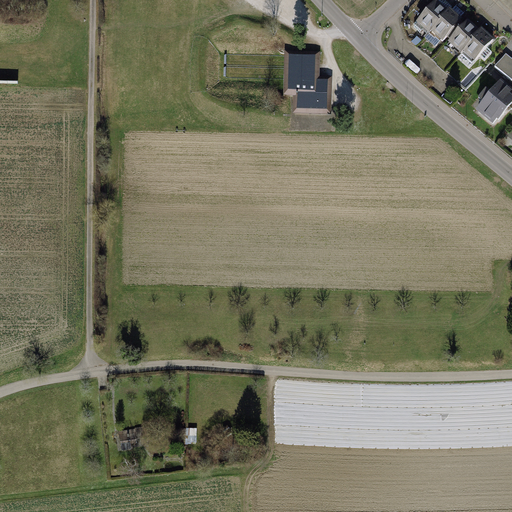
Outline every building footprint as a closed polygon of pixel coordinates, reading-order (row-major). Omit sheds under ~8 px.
[(447,10),(435,0),(415,22),(429,34),(431,32),(442,42),(447,37),(461,21),(463,19),(449,8),(447,10)] [(479,30),(468,20),(464,24),(450,40),(447,42),(461,54),(463,52),(474,62),(494,39),(481,28),(479,30)] [(464,24),(461,21),(447,37),(450,40),(464,24)] [(323,52),(287,51),(285,92),(294,93),(294,110),(334,112),(335,76),(322,75),(323,52)] [(511,59),(506,55),(494,67),(511,81),(511,59)] [(482,102),(475,111),(493,125),(496,121),(498,122),(511,105),(511,91),(509,89),(510,88),(501,80),(490,93),(486,89),(478,99),(482,102)] [(147,427),(119,431),(122,451),(132,450),(131,445),(137,444),(136,439),(148,438),(147,427)]
